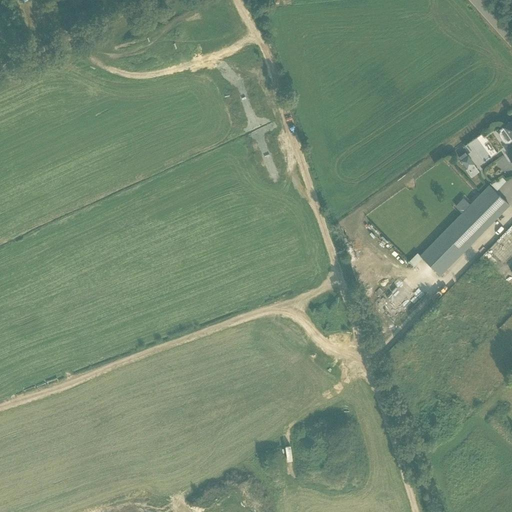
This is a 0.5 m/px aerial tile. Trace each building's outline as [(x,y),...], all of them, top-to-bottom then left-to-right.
[(511,162),(511,120),(501,128),(511,143),(511,149),(506,154),(511,162)] [(462,213),(416,258),(438,280),(510,210),(488,188),(470,206),(465,201),(458,209),(462,213)] [(511,218),(501,230),(506,235),(511,229),(511,218)] [(505,235),(501,238),(505,246),(510,243),(505,235)] [(411,252),(404,260),(410,265),(417,257),(411,252)]
